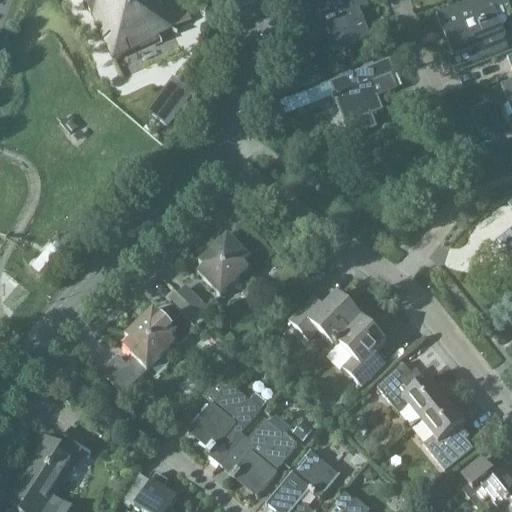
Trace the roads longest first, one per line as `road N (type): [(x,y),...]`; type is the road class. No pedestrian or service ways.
road 1 (tertiary): [(0,395),(61,314),(212,155)]
road 2 (residential): [(395,278),(462,193),(461,166),(398,0)]
road 3 (residential): [(395,278),(212,155)]
road 4 (residential): [(511,419),(395,278)]
road 5 (tertiary): [(212,155),(245,77),(247,0)]
